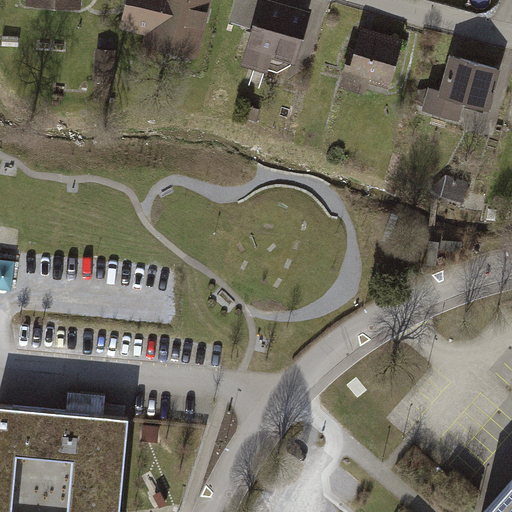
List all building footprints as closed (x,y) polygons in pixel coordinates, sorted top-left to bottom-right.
[(80,0),(23,0),(22,10),(78,16),(80,0)] [(213,0),(120,0),(114,26),(141,34),(137,51),(196,66),(213,0)] [(309,16),(261,0),(245,49),(293,64),(309,16)] [(401,47),(355,32),(337,92),(359,99),(363,86),(386,93),(401,47)] [(20,41),(0,41),(0,54),(20,54),(20,41)] [(115,53),(90,51),(87,83),(112,86),(115,53)] [(496,75),(445,58),(433,93),(422,89),(413,115),(454,129),(461,109),(482,116),(496,75)] [(255,133),(234,125),(231,134),(252,142),(255,133)] [(470,185),(444,177),(438,199),(463,206),(470,185)] [(455,244),(421,244),(421,257),(455,258),(455,244)] [(0,283),(14,285),(16,260),(0,258),(0,283)] [(69,389),(68,405),(105,409),(107,392),(69,389)] [(0,511),(119,511),(129,412),(105,409),(68,405),(0,399),(0,511)] [(161,424),(144,422),(142,439),(159,440),(161,424)] [(511,511),(511,480),(484,511),(511,511)]
